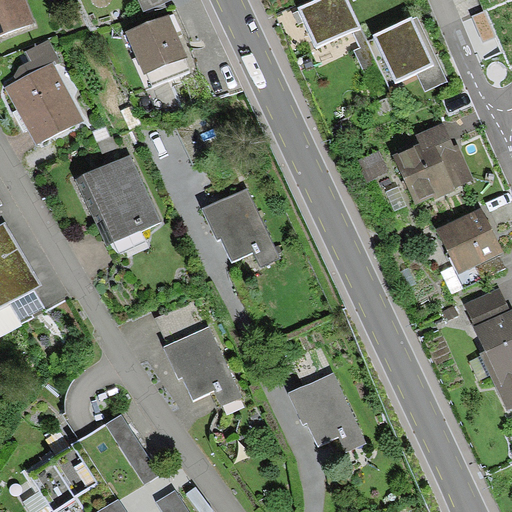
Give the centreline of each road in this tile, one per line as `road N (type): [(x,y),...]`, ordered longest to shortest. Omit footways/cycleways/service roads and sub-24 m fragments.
road 1 (secondary): [(231,0),(470,511)]
road 2 (residential): [(233,511),(0,136)]
road 3 (residential): [(440,0),(468,67),(511,116)]
